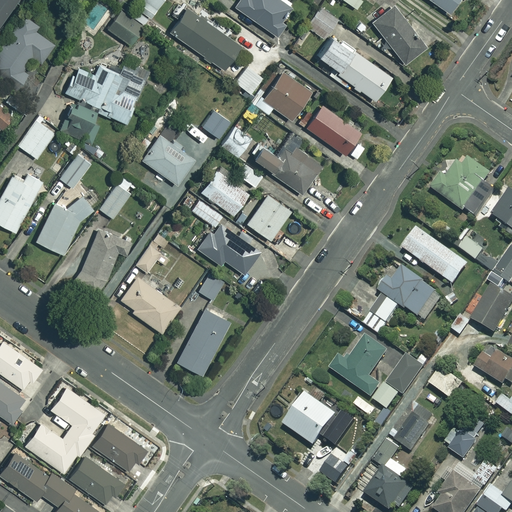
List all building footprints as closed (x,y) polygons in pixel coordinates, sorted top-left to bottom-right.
[(0,0),(0,26),(18,0),(0,0)] [(164,0),(140,0),(131,13),(146,24),(164,0)] [(282,19),(294,2),(290,0),(239,0),(236,5),(277,35),(287,22),(282,19)] [(427,0),(449,15),(459,0),(427,0)] [(180,19),(171,31),(197,50),(194,54),(221,74),(243,45),(183,1),(174,14),(180,19)] [(427,45),(396,4),(374,21),(405,62),(427,45)] [(339,19),(321,6),(309,23),(327,36),(339,19)] [(145,25),(122,9),(109,28),(132,44),(145,25)] [(40,26),(23,14),(0,46),(0,85),(14,96),(29,74),(25,71),(35,56),(42,61),(54,43),(37,30),(40,26)] [(344,71),(357,52),(333,35),(320,55),(344,71)] [(511,65),(511,42),(488,76),(499,84),(511,65)] [(357,52),(344,71),(341,75),(375,97),(391,74),(357,52)] [(236,76),(250,59),(244,54),(230,71),(236,76)] [(124,73),(101,64),(97,74),(81,67),(78,74),(74,73),(66,93),(103,107),(100,113),(111,117),(112,115),(129,122),(136,106),(134,105),(138,95),(119,87),(124,73)] [(264,77),(250,64),(236,80),(250,93),(264,77)] [(284,71),(259,105),(270,114),(276,107),(292,119),(312,91),(284,71)] [(67,113),(71,115),(69,121),(65,119),(60,129),(85,141),(100,110),(79,100),(77,105),(72,102),(67,113)] [(344,119),(324,104),(308,126),(346,153),(365,127),(347,114),(344,119)] [(230,122),(214,110),(203,124),(219,136),(230,122)] [(0,123),(6,127),(10,118),(0,112),(0,123)] [(55,132),(37,119),(19,144),(37,157),(55,132)] [(253,137),(236,125),(222,144),(239,156),(253,137)] [(280,148),(268,140),(255,158),(273,170),(272,172),(302,193),(322,164),(302,150),(308,141),(292,130),(280,148)] [(197,158),(161,132),(143,158),(179,184),(197,158)] [(511,160),(497,149),(489,159),(494,163),(490,169),(500,177),(511,160)] [(74,187),(89,165),(84,162),(87,157),(79,151),(60,178),(74,187)] [(493,174),(465,155),(449,177),(444,174),(434,189),(476,218),(496,190),(487,183),(493,174)] [(264,174),(245,161),(237,173),(256,186),(264,174)] [(234,214),(250,192),(230,178),(234,172),(222,164),(202,191),(234,214)] [(44,180),(29,172),(26,178),(14,172),(0,198),(0,221),(16,230),(44,180)] [(131,193),(127,190),(130,185),(134,188),(138,184),(125,174),(100,207),(113,217),(131,193)] [(511,189),(494,214),(511,227),(511,189)] [(292,209),(268,193),(248,222),(272,238),(292,209)] [(67,207),(56,202),(37,239),(65,253),(83,216),(94,208),(85,194),(67,207)] [(223,215),(200,199),(192,209),(216,225),(223,215)] [(263,250),(225,223),(217,234),(211,230),(198,247),(222,264),(225,259),(246,273),(263,250)] [(133,241),(100,227),(77,279),(102,290),(119,252),(127,255),(133,241)] [(471,265),(421,229),(406,249),(457,285),(471,265)] [(489,247),(473,236),(463,249),(479,260),(489,247)] [(163,250),(152,242),(136,263),(147,271),(163,250)] [(511,282),(511,250),(497,272),(511,283),(511,282)] [(403,304),(428,321),(446,295),(405,267),(396,281),(391,277),(381,291),(386,294),(365,323),(382,335),(403,304)] [(183,303),(140,272),(122,298),(135,308),(133,310),(163,331),(183,303)] [(225,280),(211,272),(200,290),(214,298),(225,280)] [(511,309),(511,295),(495,285),(475,320),(498,333),(511,309)] [(233,321),(206,306),(177,360),(204,374),(233,321)] [(461,334),(471,318),(461,312),(451,327),(461,334)] [(389,351),(368,336),(350,363),(341,357),(333,369),(374,398),(383,384),(372,376),(389,351)] [(43,367),(4,339),(0,344),(0,370),(27,390),(43,367)] [(511,382),(511,358),(501,352),(496,360),(487,354),(478,368),(505,384),(507,380),(511,382)] [(405,394),(431,359),(425,355),(419,362),(409,355),(377,400),(391,410),(404,392),(405,394)] [(446,379),(435,373),(430,383),(440,389),(446,379)] [(27,398),(0,379),(0,412),(11,420),(27,398)] [(107,412),(68,385),(52,408),(73,423),(63,437),(42,422),(26,444),(66,472),(107,412)] [(349,421),(307,392),(295,410),(297,411),(287,425),(328,453),(349,421)] [(511,412),(511,400),(505,395),(499,403),(511,412)] [(437,418),(422,406),(398,439),(413,451),(437,418)] [(493,418),(477,407),(451,449),(467,459),(493,418)] [(149,448),(109,422),(94,445),(130,469),(136,459),(140,461),(149,448)] [(402,449),(389,440),(363,479),(374,486),(368,494),(394,511),(398,506),(402,509),(417,487),(404,478),(409,470),(394,460),(402,449)] [(50,475),(16,451),(0,473),(37,499),(41,492),(60,505),(55,511),(106,511),(74,490),(76,487),(53,471),(50,475)] [(339,484),(358,456),(353,452),(345,463),(334,456),(323,472),(339,484)] [(130,486),(87,455),(71,477),(104,501),(113,489),(123,497),(130,486)] [(469,511),(500,468),(490,460),(479,475),(463,464),(458,472),(452,468),(444,479),(450,482),(442,493),(445,496),(436,509),(440,511),(469,511)] [(482,509),(486,511),(502,511),(505,509),(508,511),(509,511),(511,508),(511,501),(492,486),(477,506),(482,509)]
